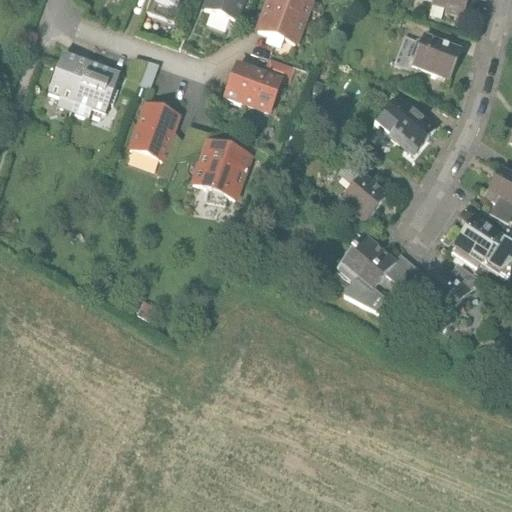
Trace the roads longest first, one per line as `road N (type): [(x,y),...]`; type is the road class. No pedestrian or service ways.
road 1 (residential): [(502,0),(455,171),(414,238)]
road 2 (residential): [(56,0),(49,18),(210,78)]
